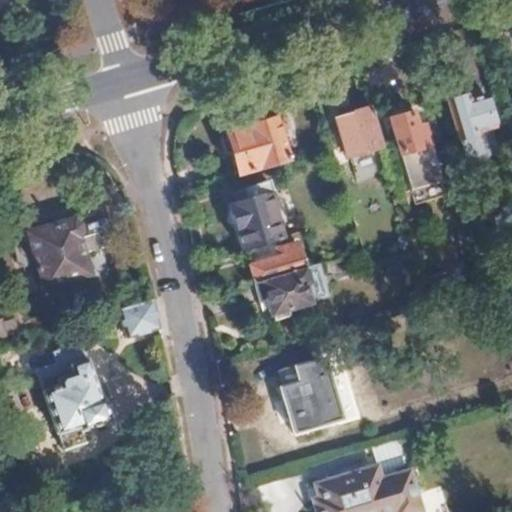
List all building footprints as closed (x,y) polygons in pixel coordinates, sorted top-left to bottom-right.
[(500,144),(484,90),(449,101),(464,149),(466,155),(468,157),(471,159),(476,160),(493,154),(498,152),(499,148),(500,144)] [(380,147),(369,108),(335,118),(347,158),(380,147)] [(286,158),(272,111),(245,118),(247,124),(226,131),(229,141),(224,148),(228,164),(233,166),(236,166),(237,172),(286,158)] [(411,112),(389,118),(411,190),(441,181),(423,124),(416,126),(411,112)] [(335,149),(330,132),(321,135),(326,152),(335,149)] [(285,239),(273,202),(275,199),(270,182),(247,188),(250,199),(231,204),(232,209),(230,211),(233,222),(238,225),(245,250),(271,243),(285,239)] [(88,274),(78,236),(82,234),(80,224),(74,225),(73,221),(28,234),(44,288),(88,274)] [(276,259),(274,251),(271,243),(245,250),(250,266),(276,259)] [(276,259),(250,266),(261,301),(271,298),(275,314),(308,304),(303,288),(310,286),(297,244),(274,251),(276,259)] [(157,331),(151,302),(107,315),(109,322),(119,319),(125,340),(157,331)] [(0,346),(10,344),(3,319),(0,319),(0,346)] [(105,424),(79,345),(51,353),(59,379),(39,384),(60,451),(83,444),(80,432),(105,424)] [(342,419),(324,358),(288,368),(292,383),(279,387),(293,433),(342,419)] [(419,511),(424,511),(402,438),(370,447),(376,465),(314,484),(317,496),(310,499),(314,511),(419,511)]
